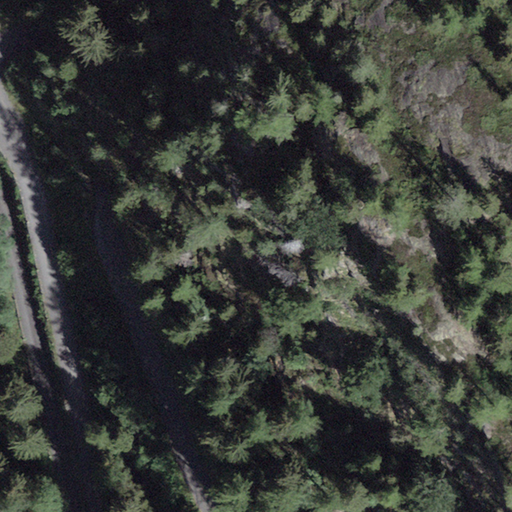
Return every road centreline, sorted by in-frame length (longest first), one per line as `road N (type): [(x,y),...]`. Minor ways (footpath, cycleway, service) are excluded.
road 1 (unclassified): [(0,51),(23,36),(47,37),(70,45),(90,73),(114,259),(213,511)]
road 2 (unclassified): [(100,511),(28,174),(0,112)]
road 3 (track): [(64,511),(40,370),(0,221)]
